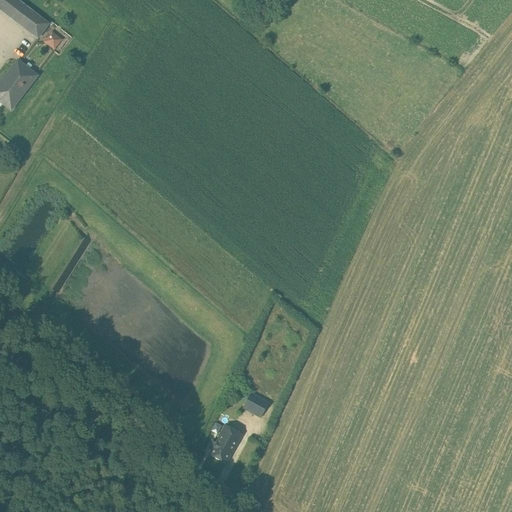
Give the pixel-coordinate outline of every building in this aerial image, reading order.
[(47,25),(15,0),(0,0),(0,1),(0,9),(37,38),(47,25)] [(270,0),(254,0),(253,2),(265,9),(270,0)] [(52,33),(45,42),(54,49),(61,40),(52,33)] [(17,62),(0,84),(0,101),(11,109),(36,76),(17,62)] [(268,404),(250,394),(242,408),(260,418),(268,404)] [(221,433),(225,426),(217,421),(212,428),(221,433)] [(242,435),(225,426),(221,433),(215,443),(212,441),(210,446),(213,448),(208,455),(225,464),(238,442),(242,435)]
